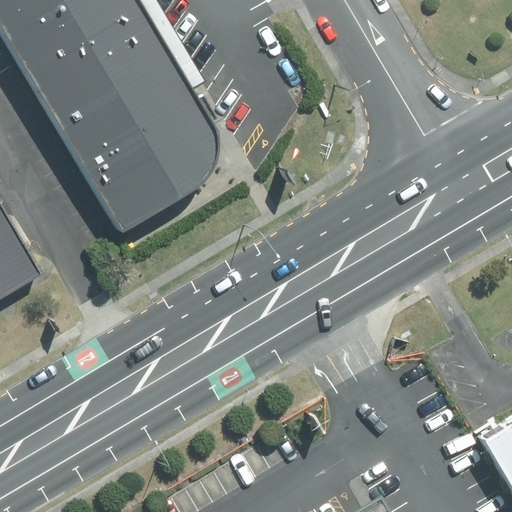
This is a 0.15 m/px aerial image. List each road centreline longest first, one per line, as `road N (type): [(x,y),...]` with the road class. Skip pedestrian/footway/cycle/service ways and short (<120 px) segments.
road 1 (primary): [(458,191),(0,462)]
road 2 (residential): [(344,0),(458,191)]
